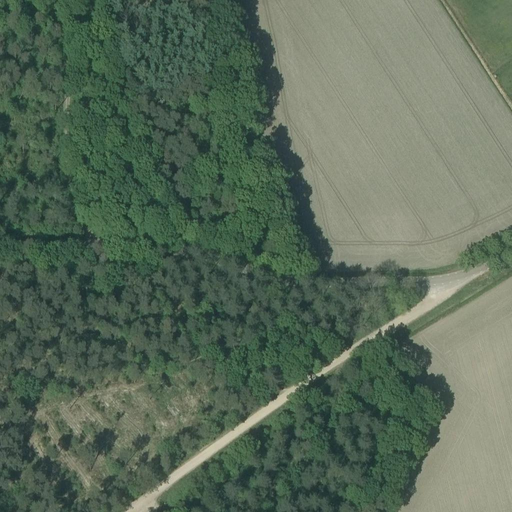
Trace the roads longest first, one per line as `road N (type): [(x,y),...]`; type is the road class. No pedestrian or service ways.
road 1 (unclassified): [(0,250),(181,250),(279,279),(330,283),(453,278),(511,252)]
road 2 (track): [(55,0),(65,159),(91,246)]
road 3 (track): [(284,394),(133,511)]
road 4 (track): [(361,511),(390,425),(388,389),(368,340)]
